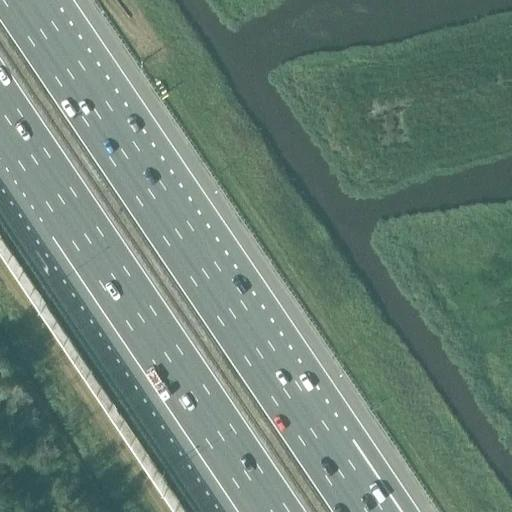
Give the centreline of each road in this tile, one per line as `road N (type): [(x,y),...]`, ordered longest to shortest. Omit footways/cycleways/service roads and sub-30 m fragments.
road 1 (motorway): [(328,456),(21,0)]
road 2 (motorway): [(0,111),(270,511)]
